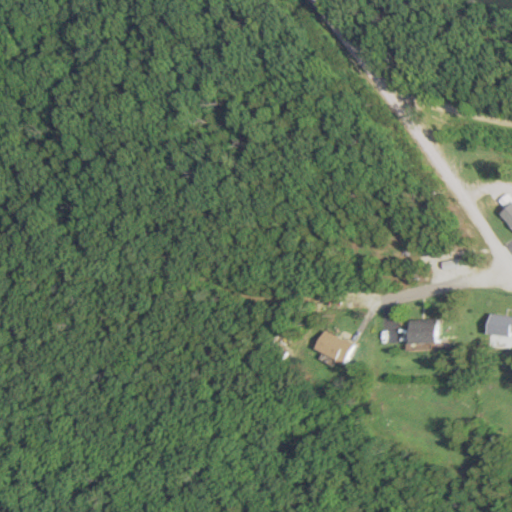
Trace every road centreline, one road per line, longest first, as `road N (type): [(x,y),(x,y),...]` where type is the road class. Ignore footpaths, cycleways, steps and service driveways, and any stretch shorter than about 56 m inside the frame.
road 1 (residential): [(391,96),(509,282)]
road 2 (residential): [(509,282),(382,300)]
road 3 (residential): [(391,96),(309,0)]
road 4 (residential): [(511,117),(391,96)]
